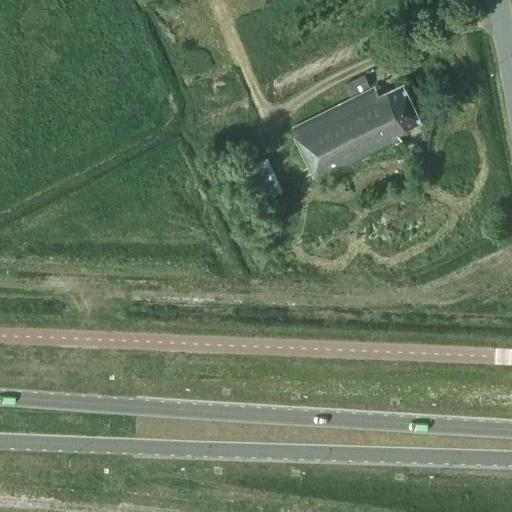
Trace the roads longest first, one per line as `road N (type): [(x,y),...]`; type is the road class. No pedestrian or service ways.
road 1 (secondary): [(511,429),(0,399)]
road 2 (secondary): [(0,441),(511,463)]
